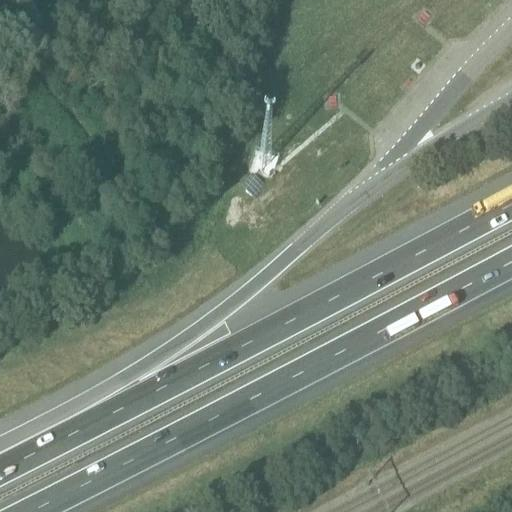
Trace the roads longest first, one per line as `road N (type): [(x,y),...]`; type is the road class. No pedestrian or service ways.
road 1 (motorway): [(33,511),(511,262)]
road 2 (motorway): [(511,203),(57,439)]
road 3 (motorway): [(364,191),(57,439)]
